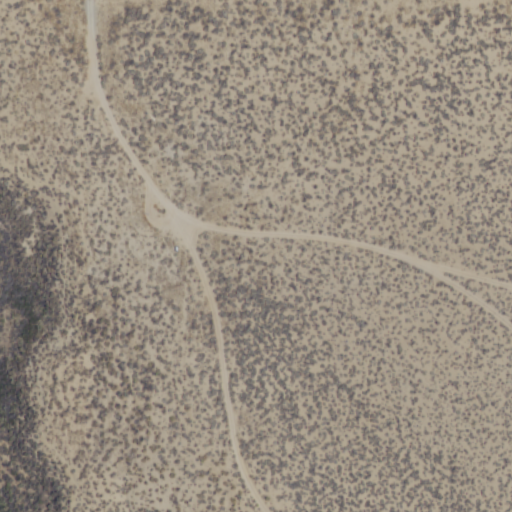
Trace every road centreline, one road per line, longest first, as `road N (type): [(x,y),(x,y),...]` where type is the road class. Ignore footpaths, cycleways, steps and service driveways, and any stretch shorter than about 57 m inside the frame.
road 1 (track): [(263,511),(239,481),(204,313),(165,219),(116,156),(92,0)]
road 2 (track): [(511,326),(463,276),(310,240),(165,219)]
